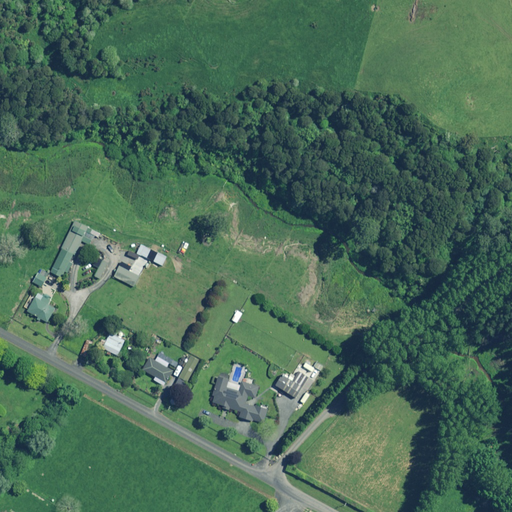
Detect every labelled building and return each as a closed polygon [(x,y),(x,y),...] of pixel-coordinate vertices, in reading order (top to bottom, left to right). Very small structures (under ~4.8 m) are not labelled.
[(75,256),(88,227),(74,220),(60,247),(62,248),(50,272),(61,278),(72,254),(75,256)] [(167,257),(141,245),(137,254),(163,266),(167,257)] [(108,263),(98,258),(94,266),(99,268),(94,276),(100,279),(108,263)] [(139,277),(118,266),(113,276),(134,287),(139,277)] [(46,277),(38,273),(33,282),(41,287),(46,277)] [(38,317),(36,320),(39,321),(41,318),(48,322),(55,308),(48,304),(50,300),(38,293),(28,312),(38,317)] [(242,314),(237,311),(232,320),(237,323),(242,314)] [(124,341),(110,334),(103,349),(117,355),(124,341)] [(198,361),(188,356),(182,367),(180,367),(175,375),(187,382),(198,361)] [(155,377),(154,379),(161,383),(162,382),(165,383),(173,371),(150,357),(142,370),(155,377)] [(276,386),(295,398),(302,387),(299,385),(302,379),(295,375),(292,381),(282,375),(276,386)] [(223,406),(222,409),(229,411),(230,409),(240,412),(239,417),(253,421),(253,420),(263,423),(267,410),(246,404),(248,397),(255,399),(259,387),(241,381),(238,391),(226,388),(228,380),(218,377),(213,395),(215,396),(213,403),(223,406)]
